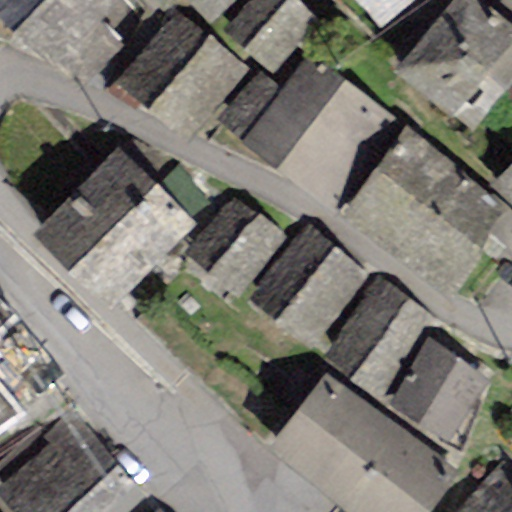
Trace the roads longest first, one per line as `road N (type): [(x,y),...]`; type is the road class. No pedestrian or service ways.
road 1 (residential): [(0,74),(29,72),(263,186),(446,316),(511,333)]
road 2 (residential): [(189,479),(193,427),(177,380),(0,203)]
road 3 (tertiary): [(0,279),(189,479)]
